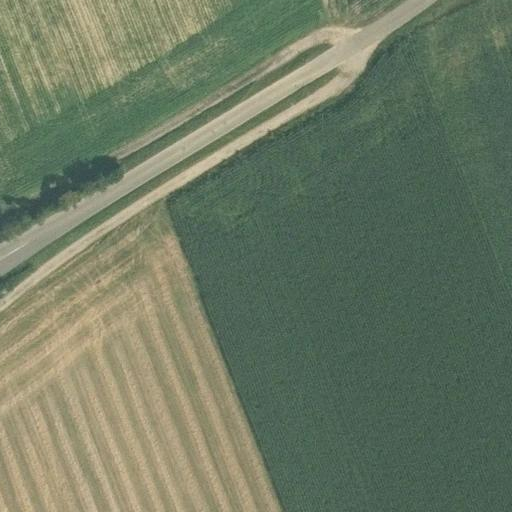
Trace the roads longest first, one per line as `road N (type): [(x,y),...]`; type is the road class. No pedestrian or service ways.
road 1 (track): [(0,217),(307,40),(333,34),(352,47),(359,66),(92,235),(0,307)]
road 2 (residential): [(420,0),(0,258)]
